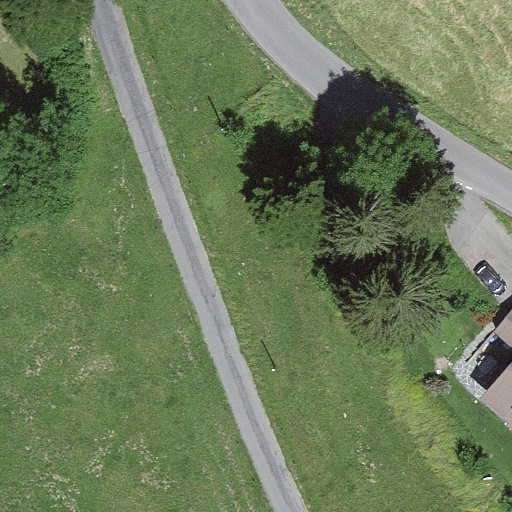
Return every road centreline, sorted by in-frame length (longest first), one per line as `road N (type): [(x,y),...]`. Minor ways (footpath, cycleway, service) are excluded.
road 1 (tertiary): [(105,0),(292,511)]
road 2 (unclassified): [(256,0),(326,65),(511,187)]
